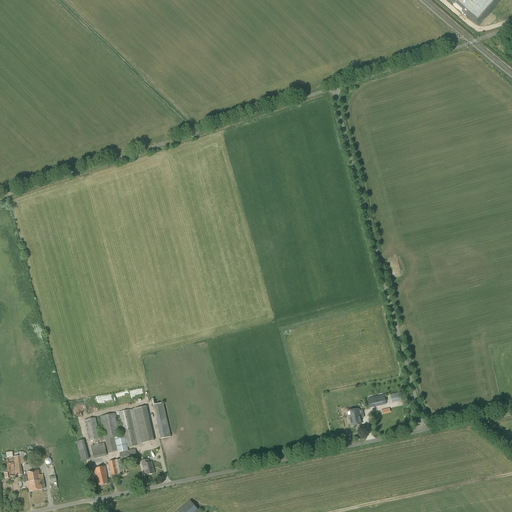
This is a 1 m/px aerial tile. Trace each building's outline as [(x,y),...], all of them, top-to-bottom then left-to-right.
[(370,408),(402,401),(400,392),(368,399),(370,408)] [(160,439),(171,437),(163,402),(153,405),(160,439)] [(154,441),(146,406),(133,409),(130,410),(129,410),(119,412),(123,432),(119,433),(115,413),(100,417),(104,435),(99,436),(95,418),(84,420),(89,441),(99,439),(100,441),(105,440),(108,453),(117,451),(118,453),(119,453),(121,461),(137,458),(135,449),(128,451),(128,448),(138,446),(137,445),(154,441)] [(359,411),(359,409),(347,412),(349,420),(350,420),(351,426),(361,424),(359,414),(362,413),(362,410),(359,411)] [(83,440),(76,442),(81,461),(88,460),(83,440)] [(94,459),(107,456),(105,449),(106,449),(104,443),(91,446),(94,459)] [(24,458),(23,452),(13,453),(13,457),(7,458),(9,477),(23,475),(21,464),(25,464),(24,458)] [(122,469),(120,459),(108,462),(111,476),(123,474),(125,474),(124,469),(122,469)] [(149,463),(148,460),(141,461),(142,465),(143,465),(146,476),(154,473),(151,463),(149,463)] [(108,483),(106,476),(104,467),(94,469),(97,478),(99,485),(108,483)] [(35,483),(41,482),(39,470),(27,472),(29,486),(30,492),(37,491),(36,485),(35,483)]
